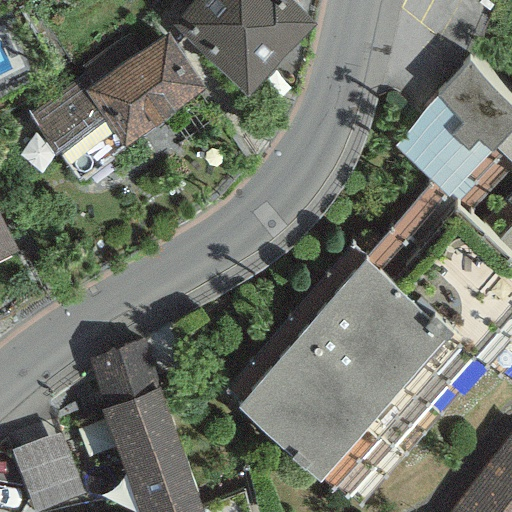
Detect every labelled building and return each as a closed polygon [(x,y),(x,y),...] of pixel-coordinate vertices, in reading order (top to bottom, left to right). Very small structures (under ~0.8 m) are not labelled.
[(214,0),(191,28),(219,58),(228,57),(251,82),(262,67),(267,69),(305,21),(283,0),(214,0)] [(511,82),(470,50),(395,135),(437,161),(370,246),(365,241),(238,391),(365,499),(485,357),(496,366),(511,348),(511,82)] [(84,92),(32,125),(74,185),(131,145),(126,135),(190,90),(164,51),(139,66),(126,51),(80,77),(84,92)] [(32,132),(5,147),(16,174),(24,183),(51,169),(32,132)] [(144,333),(89,353),(105,398),(102,400),(144,511),(147,511),(204,494),(160,377),(144,333)] [(40,494),(86,482),(70,421),(23,434),(40,494)] [(511,511),(511,426),(446,511),(511,511)] [(206,511),(202,498),(172,510),(162,511),(206,511)]
